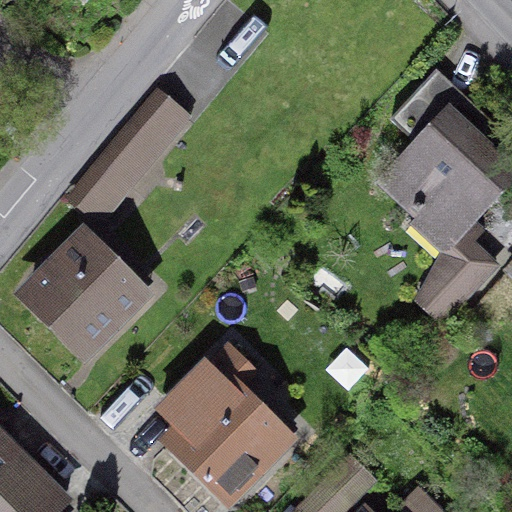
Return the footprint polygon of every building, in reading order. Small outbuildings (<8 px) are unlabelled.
[(391,119),(417,144),(450,112),(458,103),(430,77),(391,119)] [(91,212),(119,177),(129,185),(185,117),(158,94),(72,197),(91,212)] [(511,178),(511,169),(450,112),(417,144),(382,182),(450,245),(471,222),(511,178)] [(480,231),(471,222),(450,245),(421,298),(445,320),(494,268),(468,244),(480,231)] [(84,352),(142,294),(85,237),(27,295),(84,352)] [(229,497),(285,439),(235,391),(254,371),(228,345),(170,404),(189,422),(171,441),(229,497)] [(55,495),(0,439),(0,511),(50,511),(44,505),(55,495)] [(339,511),(347,504),(325,483),(296,511),(339,511)] [(404,511),(439,511),(419,493),(402,510),(404,511)]
